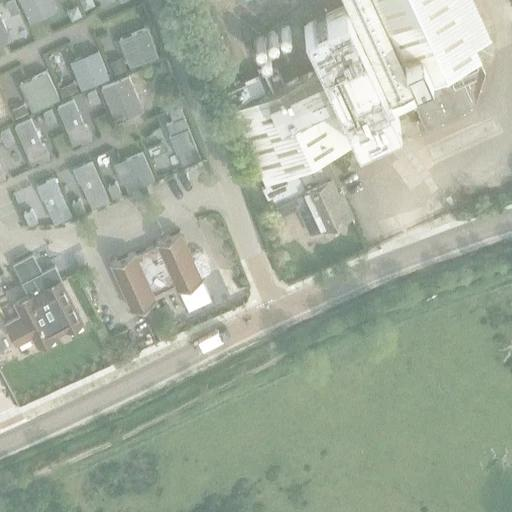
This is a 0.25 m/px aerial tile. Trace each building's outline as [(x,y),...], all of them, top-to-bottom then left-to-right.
[(57,9),(52,0),(19,0),(30,22),(57,9)] [(473,46),(489,38),(471,0),(344,0),(390,99),(434,79),(438,87),(411,100),(419,119),(415,121),(419,129),(423,128),(469,107),(468,105),(474,103),(484,71),(478,59),(479,58),(473,46)] [(264,182),(315,159),(394,123),(344,14),(305,32),(314,53),(313,52),(311,50),(309,49),(306,48),(303,47),(302,47),(299,48),(297,49),(295,50),(294,51),(292,52),(291,54),(289,56),(289,57),(288,59),(288,61),(258,74),(257,70),(243,77),(245,81),(223,90),(231,108),(230,109),(264,182)] [(118,36),(129,65),(158,54),(146,25),(118,36)] [(69,59),(80,88),(109,76),(98,48),(69,59)] [(122,55),(109,59),(113,73),(127,69),(122,55)] [(18,81),(31,109),(59,96),(46,68),(18,81)] [(143,108),(128,73),(100,85),(115,120),(143,108)] [(0,121),(9,117),(0,97),(0,121)] [(77,137),(62,102),(34,114),(49,149),(77,137)] [(22,120),(10,126),(16,139),(28,133),(22,120)] [(157,139),(170,169),(199,156),(186,126),(157,139)] [(0,171),(12,166),(0,140),(0,171)] [(155,177),(142,149),(114,161),(127,190),(155,177)] [(315,159),(264,182),(259,184),(265,197),(269,195),(274,207),(304,193),(319,228),(349,214),(337,189),(334,190),(328,176),(323,178),(315,159)] [(96,169),(68,182),(81,211),(109,198),(96,169)] [(262,181),(257,169),(246,174),(252,186),(262,181)] [(17,198),(29,225),(49,217),(52,224),(64,219),(61,211),(58,213),(46,185),(17,198)] [(177,288),(201,277),(179,229),(155,240),(156,242),(134,252),(133,250),(109,261),(131,308),(155,298),(153,293),(174,283),(177,288)] [(52,265),(39,272),(30,254),(11,264),(27,294),(12,302),(19,315),(4,322),(14,342),(29,335),(34,344),(81,320),(52,265)] [(147,311),(158,337),(168,333),(156,306),(147,311)]
